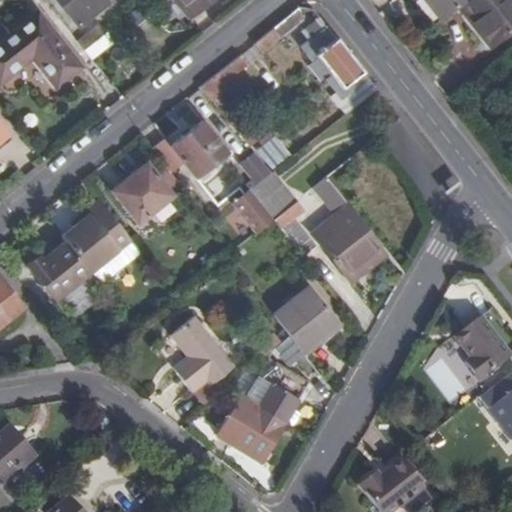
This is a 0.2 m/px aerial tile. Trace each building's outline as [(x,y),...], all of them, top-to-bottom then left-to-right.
[(108,2),(105,0),(57,0),(79,26),(108,2)] [(189,17),(209,0),(174,0),(163,9),(175,24),(187,15),(189,17)] [(421,0),(438,22),(460,5),(465,0),(421,0)] [(511,27),(511,0),(465,0),(460,5),(473,20),(468,24),(486,48),(511,27)] [(262,51),(309,13),(307,8),(298,7),(255,42),(262,51)] [(80,66),(37,13),(22,24),(24,27),(16,33),(14,31),(0,42),(0,81),(32,56),(56,86),(80,66)] [(309,39),(327,25),(320,16),(302,30),(309,39)] [(16,33),(24,27),(22,24),(14,31),(16,33)] [(84,50),(104,33),(97,24),(77,41),(84,50)] [(377,88),(327,25),(309,39),(301,45),(311,59),(318,54),(333,73),(327,78),(337,91),(332,94),(346,112),(377,88)] [(90,58),(112,41),(105,33),(104,33),(84,50),(90,58)] [(239,79),(234,73),(246,64),(239,55),(210,78),(222,92),(239,79)] [(226,98),(222,92),(210,78),(200,86),(216,106),(226,98)] [(197,178),(228,153),(202,120),(171,145),(184,162),(197,178)] [(0,148),(11,139),(8,134),(0,140),(0,148)] [(171,145),(165,137),(152,148),(159,156),(171,173),(184,162),(171,145)] [(272,167),(289,153),(275,137),(258,150),(272,167)] [(272,171),(255,151),(241,163),(258,182),(272,171)] [(168,200),(173,195),(170,192),(177,186),(168,175),(171,173),(159,156),(149,164),(146,161),(110,190),(137,224),(147,216),(168,200)] [(261,204),(283,186),(272,171),(258,182),(249,189),(261,204)] [(363,257),(379,244),(326,177),(314,187),(335,215),(331,218),(336,225),(317,240),(349,280),(369,265),(363,257)] [(273,220),(296,202),(283,186),(261,204),(273,220)] [(271,219),(248,190),(233,202),(256,232),(271,219)] [(140,255),(138,253),(140,251),(99,200),(86,210),(89,214),(77,224),(62,236),(65,241),(90,272),(100,283),(101,282),(103,284),(112,277),(110,275),(129,260),(131,262),(140,255)] [(177,211),(168,200),(147,216),(156,228),(177,211)] [(315,247),(292,219),(304,210),(297,200),(296,202),(273,220),(302,257),(315,247)] [(77,224),(89,214),(86,210),(74,220),(77,224)] [(317,240),(336,225),(331,218),(312,234),(317,240)] [(54,301),(90,272),(65,241),(42,259),(38,255),(25,265),(54,301)] [(369,265),(385,252),(379,244),(363,257),(369,265)] [(0,324),(22,307),(0,279),(0,324)] [(340,324),(309,286),(274,315),(289,334),(301,349),(322,331),(325,335),(340,324)] [(222,375),(234,366),(193,315),(169,334),(186,356),(172,368),(191,392),(205,381),(209,385),(222,375)] [(475,317),(447,338),(459,352),(454,356),(475,382),(507,358),(475,317)] [(308,357),(329,340),(325,335),(322,331),(301,349),(308,357)] [(283,341),(274,354),(292,367),(302,354),(283,341)] [(261,463),(307,382),(273,362),(250,404),(238,397),(216,436),(261,463)] [(511,375),(509,372),(482,393),(491,405),(482,412),(511,451),(511,375)] [(202,404),(228,383),(222,375),(209,385),(205,381),(191,392),(202,404)] [(103,432),(107,428),(103,423),(99,428),(103,432)] [(37,460),(12,431),(0,441),(0,477),(7,486),(37,460)] [(372,472),(355,486),(375,511),(386,511),(420,486),(399,460),(376,478),(372,472)] [(76,511),(67,501),(60,492),(36,511),(76,511)] [(169,511),(171,511),(161,499),(145,511),(169,511)]
